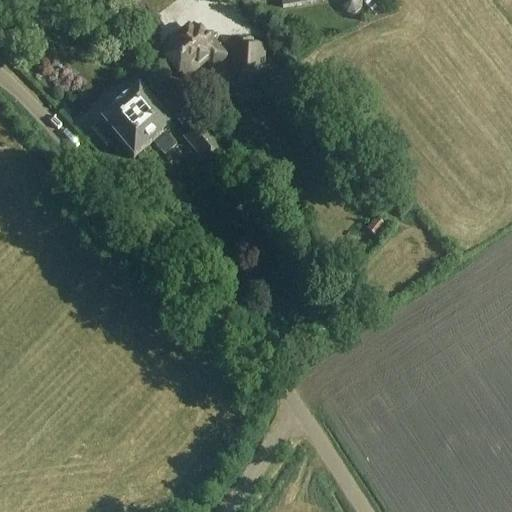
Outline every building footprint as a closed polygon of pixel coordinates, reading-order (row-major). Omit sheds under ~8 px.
[(280,0),(282,10),(298,7),(296,0),(280,0)] [(358,0),(343,0),(341,1),(341,9),(346,15),(354,16),(360,11),(361,3),(358,0)] [(378,0),(362,0),(361,1),(376,17),(385,8),(378,0)] [(158,56),(184,86),(207,67),(212,72),(225,62),(205,39),(201,42),(190,29),(158,56)] [(232,42),(230,77),(263,79),(265,51),(253,50),(254,43),(232,42)] [(164,159),(176,148),(165,136),(170,132),(138,95),(91,135),(104,149),(114,140),(134,162),(153,146),(164,159)] [(285,116),(318,153),(331,141),(298,105),(285,116)] [(183,140),(209,171),(225,157),(199,127),(183,140)] [(377,240),(386,228),(374,220),(366,232),(377,240)]
